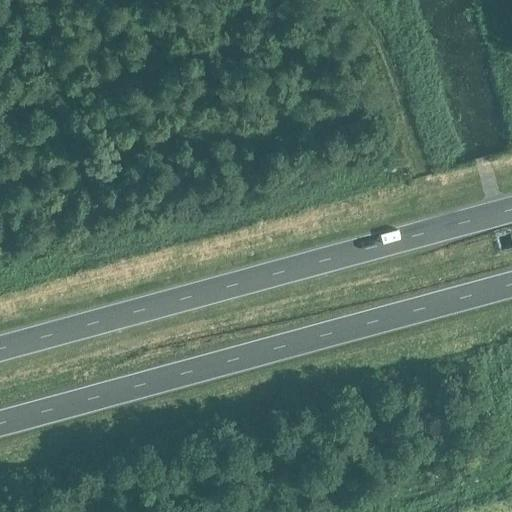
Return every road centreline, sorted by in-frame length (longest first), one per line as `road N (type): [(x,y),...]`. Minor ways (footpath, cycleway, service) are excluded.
road 1 (trunk): [(0,429),(511,287)]
road 2 (trunk): [(511,210),(0,352)]
